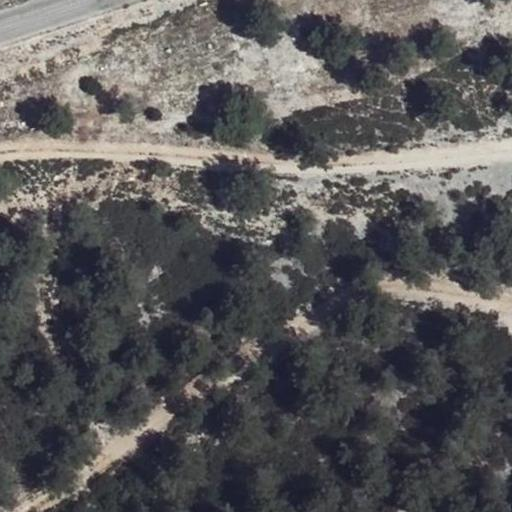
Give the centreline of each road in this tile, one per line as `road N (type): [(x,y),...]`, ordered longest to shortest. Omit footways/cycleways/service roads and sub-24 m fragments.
road 1 (track): [(5,511),(45,501),(327,312),(389,290),(511,286)]
road 2 (track): [(511,149),(328,168),(202,151),(0,150)]
